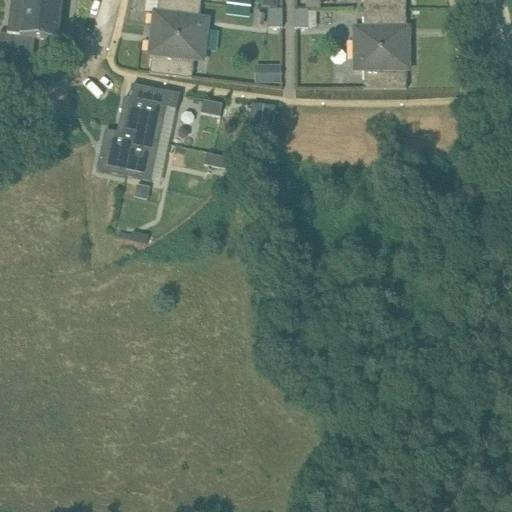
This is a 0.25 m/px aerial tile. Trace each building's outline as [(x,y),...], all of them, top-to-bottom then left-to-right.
[(12,0),(12,9),(62,15),(63,0),(12,0)] [(202,0),(199,0),(159,0),(158,14),(155,13),(150,55),(153,55),(150,74),(192,80),(195,63),(205,64),(211,18),(199,17),(202,0)] [(263,0),(262,8),(278,9),(278,0),(263,0)] [(365,0),(366,11),(407,10),(406,0),(365,0)] [(59,42),(62,15),(12,9),(9,35),(0,33),(0,53),(34,57),(36,39),(59,42)] [(283,29),(283,10),(269,10),(269,29),(283,29)] [(407,29),(407,10),(366,11),(366,27),(354,27),(355,71),(365,71),(365,90),(407,90),(407,71),(410,71),(410,37),(407,37),(407,30),(409,30),(410,29),(407,29)] [(309,29),(309,11),(295,11),(295,29),(309,29)] [(255,66),(255,85),(281,85),(281,66),(255,66)] [(105,131),(97,171),(150,183),(167,108),(176,110),(180,95),(132,84),(129,99),(125,98),(117,133),(105,131)] [(223,105),(204,101),(201,114),(221,118),(223,105)] [(253,102),(249,126),(274,130),(278,106),(253,102)] [(205,166),(228,171),(231,159),(207,154),(205,166)] [(138,186),(135,199),(148,202),(151,188),(138,186)] [(133,234),(131,240),(147,244),(149,237),(133,234)]
